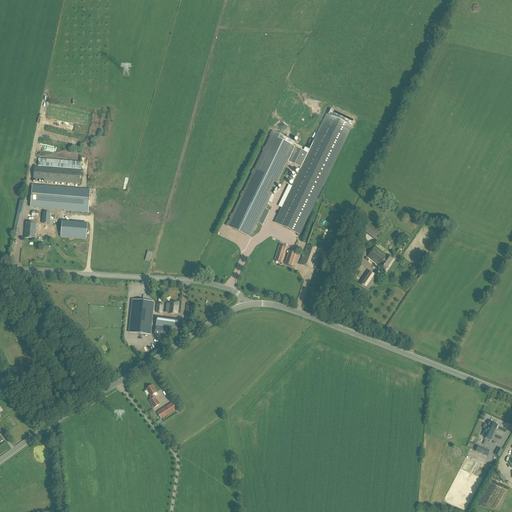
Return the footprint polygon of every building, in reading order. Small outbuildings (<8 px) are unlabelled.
[(277,186),(279,183),(278,183),(285,168),(286,168),(288,165),(287,165),(288,162),(301,168),(307,157),(275,223),(274,223),(299,235),(318,197),(352,127),(351,126),(354,120),(331,109),(328,115),(327,115),(326,114),(308,149),(305,148),(303,152),(295,148),(296,146),(293,145),(292,146),(294,142),(287,139),(285,143),(271,136),(265,148),(264,148),(262,151),(263,151),(254,170),(253,170),(251,173),(252,174),(243,193),(242,193),(241,196),(232,215),(231,215),(230,218),(230,219),(229,222),(228,222),(226,226),(227,226),(251,238),(255,231),(256,231),(257,228),(256,227),(266,208),(267,209),(268,205),(267,205),(269,202),(271,203),(275,196),(272,195),(277,186)] [(39,159),(38,167),(34,166),(33,180),(79,184),(81,163),(39,159)] [(32,194),(31,206),(65,209),(65,211),(88,213),(90,191),(66,189),(33,186),(32,194)] [(20,201),(17,213),(22,214),(23,214),(26,202),(20,201)] [(43,212),(42,222),(50,223),(51,213),(43,212)] [(14,227),(14,233),(19,233),(19,228),(22,214),(17,213),(14,227)] [(68,238),(69,223),(62,222),(61,237),(68,238)] [(26,224),(25,238),(35,239),(36,224),(26,224)] [(369,224),(364,232),(376,241),(378,238),(382,234),(369,224)] [(307,246),(300,264),(312,269),(319,250),(307,246)] [(281,266),(286,249),(279,247),(274,264),(281,266)] [(375,247),(368,257),(380,266),(379,267),(385,271),(393,260),(388,256),(375,247)] [(290,250),(285,265),(292,267),(296,252),(290,250)] [(368,271),(359,284),(369,290),(380,272),(377,270),(374,275),(368,271)] [(151,335),(154,302),(133,300),(130,333),(151,335)] [(167,305),(166,313),(169,313),(168,314),(171,314),(175,315),(178,315),(179,304),(176,303),(173,303),(170,303),(169,305),(167,305)] [(156,327),(154,335),(163,337),(168,337),(169,328),(169,327),(178,328),(178,323),(179,320),(157,317),(157,320),(156,324),(156,326),(156,327)] [(152,386),(146,390),(153,399),(150,401),(154,408),(160,405),(154,395),(157,393),(152,386)] [(174,402),(157,413),(162,420),(179,409),(174,402)] [(495,430),(497,426),(494,424),(492,423),(491,423),(489,422),(487,426),(485,425),(483,428),(485,429),(484,433),(487,434),(485,437),(488,439),(489,435),(492,437),(494,432),(495,433),(496,430),(495,430)] [(490,451),(478,446),(475,451),(487,457),(490,451)] [(494,454),(499,457),(502,450),(498,448),(494,454)]
